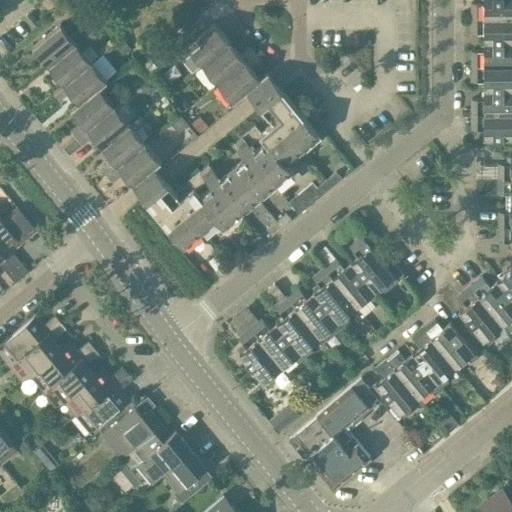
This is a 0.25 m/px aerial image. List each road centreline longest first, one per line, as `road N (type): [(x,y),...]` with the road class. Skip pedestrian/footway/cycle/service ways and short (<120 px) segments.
road 1 (residential): [(168,341),(373,172)]
road 2 (tertiary): [(307,511),(168,341)]
road 3 (residential): [(373,172),(302,62),(297,0)]
road 4 (tertiary): [(98,237),(0,114)]
road 5 (residential): [(453,264),(466,240),(466,172),(430,126)]
road 6 (residential): [(409,492),(511,405)]
road 7 (residential): [(368,358),(429,311),(453,264)]
road 8 (residential): [(430,126),(442,107),(442,0)]
road 9 (residential): [(0,319),(98,237)]
road 10 (tertiary): [(168,341),(98,237)]
road 11 (residential): [(453,264),(373,172)]
